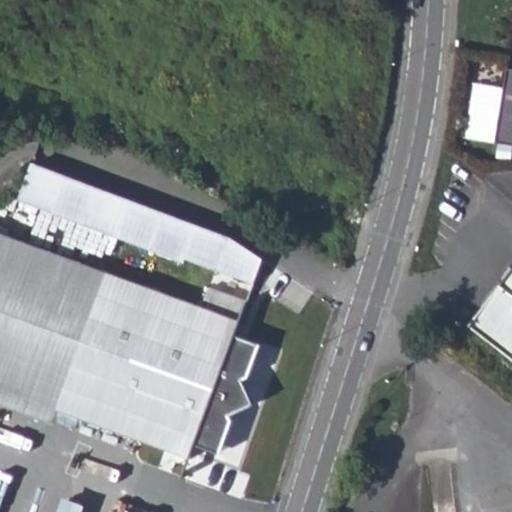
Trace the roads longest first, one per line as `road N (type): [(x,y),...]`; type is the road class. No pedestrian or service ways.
road 1 (unclassified): [(371,292),(168,189),(0,119)]
road 2 (tertiary): [(427,0),(410,167),(371,292)]
road 3 (tertiary): [(371,292),(303,511)]
